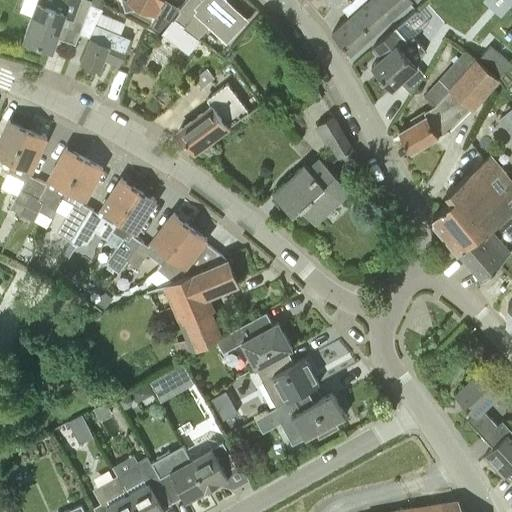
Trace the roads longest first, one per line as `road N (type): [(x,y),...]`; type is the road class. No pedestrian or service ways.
road 1 (residential): [(386,315),(313,278),(206,187),(125,137),(0,79)]
road 2 (tertiary): [(412,266),(414,224),(401,190),(301,18),(278,0)]
road 3 (residential): [(242,511),(420,412)]
road 4 (residential): [(511,350),(465,301),(412,266)]
